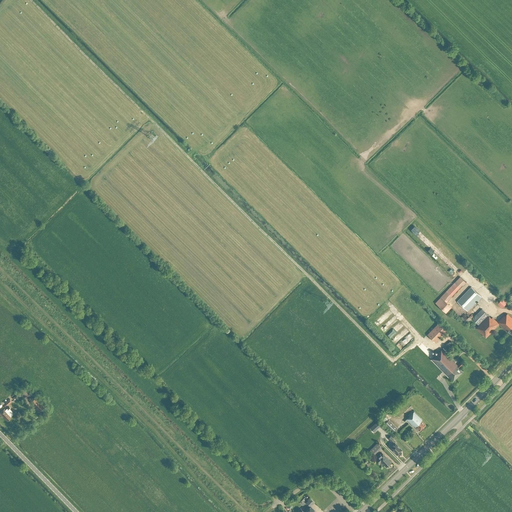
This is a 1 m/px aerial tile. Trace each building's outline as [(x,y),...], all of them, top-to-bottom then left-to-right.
[(466,282),(460,276),(447,291),(435,303),(445,313),(451,307),(446,302),(463,284),(463,285),(466,282)] [(468,311),(482,296),(471,287),(457,301),(468,311)] [(498,303),(503,307),(508,301),(503,297),(498,303)] [(492,318),(482,309),(473,318),(479,325),(476,328),(486,337),(499,324),(508,332),(508,331),(511,334),(511,317),(508,313),(505,316),(504,315),(498,322),(492,317),(492,318)] [(435,342),(446,330),(438,322),(427,334),(435,342)] [(446,351),(454,345),(450,341),(443,348),(446,351)] [(434,356),(431,360),(443,372),(449,378),(452,381),(462,371),(459,368),(464,363),(461,361),(458,364),(459,364),(457,365),(442,349),(434,356)] [(35,397),(29,402),(38,411),(43,406),(35,397)] [(12,411),(10,409),(11,408),(9,406),(6,409),(5,408),(0,412),(0,413),(7,421),(11,417),(13,415),(13,414),(13,413),(13,412),(12,411)] [(419,431),(425,424),(421,421),(422,420),(414,411),(406,419),(414,427),(415,427),(419,431)] [(388,420),(385,417),(381,421),(392,432),(397,427),(389,419),(388,420)] [(373,432),(381,425),(377,420),(369,428),(373,432)] [(398,455),(401,452),(400,451),(402,450),(395,443),(397,442),(390,436),(388,438),(393,444),(390,447),(398,455)] [(374,454),(381,447),(377,443),(370,450),(374,454)] [(391,462),(382,453),(381,455),(380,454),(378,456),(379,457),(376,459),(379,463),(380,461),(386,467),(391,462)] [(315,502),(310,497),(307,500),(308,500),(306,502),(310,506),(312,504),(312,505),(315,502)]
